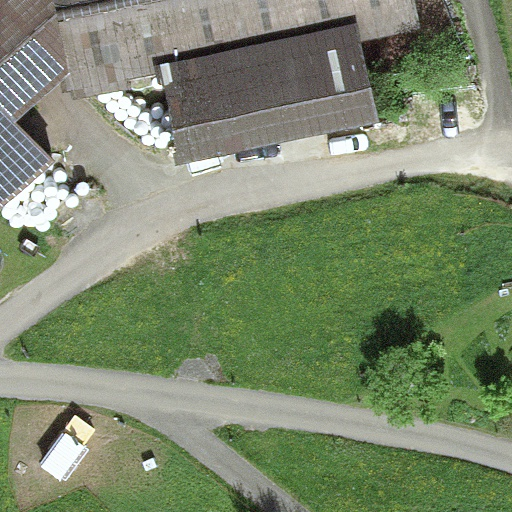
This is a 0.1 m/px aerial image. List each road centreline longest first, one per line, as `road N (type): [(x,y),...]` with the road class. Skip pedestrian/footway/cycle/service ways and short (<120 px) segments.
road 1 (residential): [(0,325),(83,264),(203,202),(511,154)]
road 2 (residential): [(0,377),(306,414),(511,456)]
road 3 (track): [(287,511),(148,390)]
